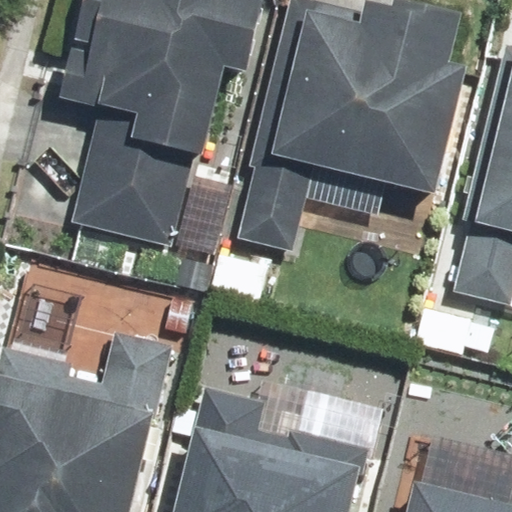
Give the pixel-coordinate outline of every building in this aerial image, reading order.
[(78,224),(179,250),(202,159),(216,162),(239,74),(258,79),(278,0),(96,0),(85,43),(107,49),(104,60),(82,54),(70,103),(107,112),(78,224)] [(246,242),(300,254),(320,168),(450,198),(479,73),(463,69),(475,18),(406,2),(404,11),(378,5),(376,17),(303,0),(296,0),(256,171),(262,173),(246,242)] [(511,52),(471,224),(478,226),(462,296),(511,307),(511,52)] [(0,511),(144,511),(167,418),(164,418),(180,348),(123,335),(110,388),(77,380),(80,367),(10,351),(1,385),(7,386),(0,416),(0,511)] [(365,511),(375,473),(371,472),(376,452),(296,433),(295,439),(267,432),(273,406),(211,392),(201,434),(207,436),(188,511),(365,511)] [(511,511),(511,506),(427,486),(420,511),(511,511)]
